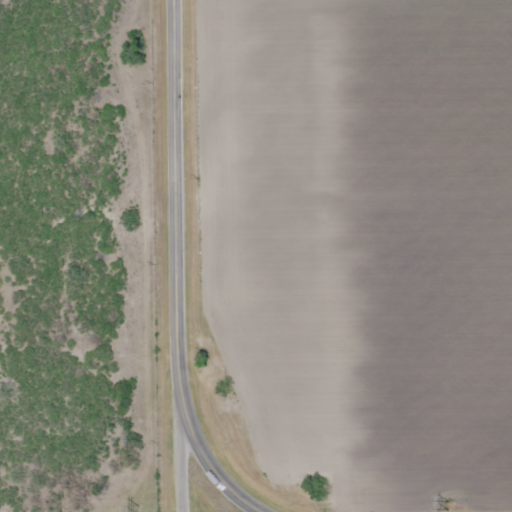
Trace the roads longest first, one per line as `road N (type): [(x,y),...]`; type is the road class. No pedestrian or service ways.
road 1 (tertiary): [(173,0),(179,392),(202,451),(232,488),(273,511)]
road 2 (residential): [(179,392),(184,511)]
